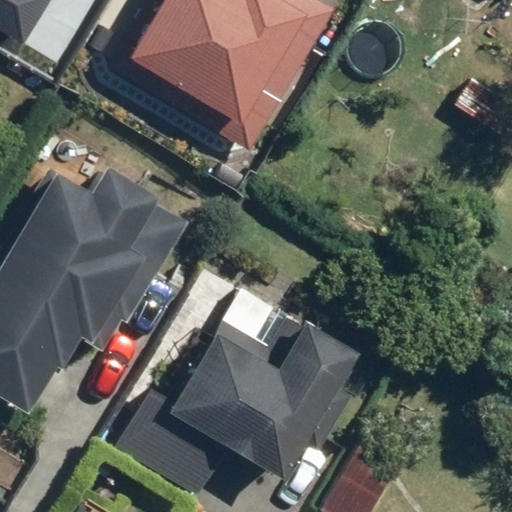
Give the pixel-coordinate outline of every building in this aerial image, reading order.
[(336,0),(142,0),(110,55),(252,140),(336,0)] [(511,118),(511,92),(475,71),(455,94),(506,128),(511,118)] [(168,171),(117,142),(97,169),(67,150),(0,258),(0,372),(37,393),(64,343),(70,345),(90,315),(97,319),(101,329),(107,332),(126,301),(133,303),(194,201),(161,181),(168,171)] [(365,329),(311,304),(307,312),(244,279),(176,389),(155,380),(120,439),(201,486),(214,468),(258,486),(279,454),(289,458),(307,432),(321,439),(353,385),(341,377),(365,329)] [(367,511),(399,454),(367,427),(324,497),(345,511),(367,511)] [(81,511),(80,511),(79,511),(173,511),(147,496),(133,511),(81,511)]
